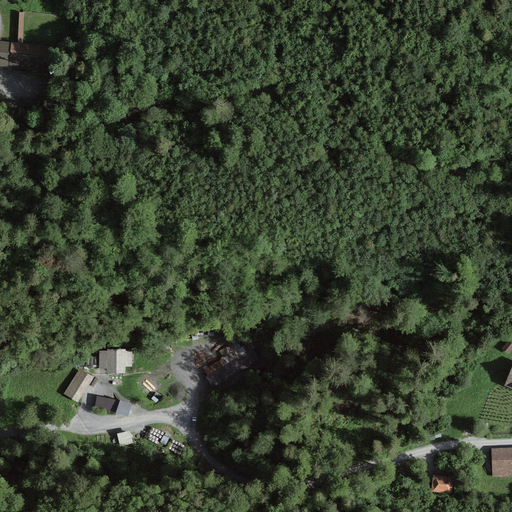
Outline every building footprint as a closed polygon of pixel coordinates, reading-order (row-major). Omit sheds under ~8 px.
[(44,73),(46,61),(52,62),(53,50),(14,46),(12,65),(29,67),(28,72),(44,73)] [(511,344),(509,342),(503,349),(508,352),(511,347),(511,344)] [(130,365),(130,353),(101,352),(101,367),(109,367),(109,370),(123,370),(123,365),(130,365)] [(80,372),(67,393),(76,398),(89,377),(80,372)] [(121,445),(131,442),(129,432),(119,434),(121,445)] [(492,476),(511,475),(511,448),(491,449),(492,476)] [(434,476),(433,490),(450,492),(452,479),(434,476)]
